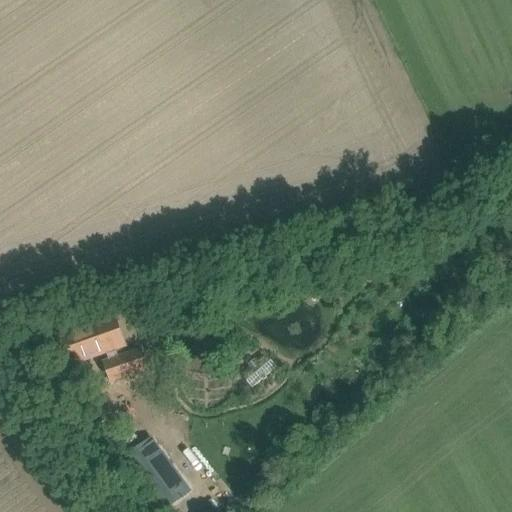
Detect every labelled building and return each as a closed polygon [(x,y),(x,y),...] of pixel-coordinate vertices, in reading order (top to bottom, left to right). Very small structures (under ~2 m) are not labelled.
[(112,329),(110,329),(108,320),(87,326),(90,336),(86,338),(84,331),(48,344),(57,369),(118,348),(112,329)] [(251,368),(242,376),(252,388),(263,379),(264,380),(267,377),(266,376),(276,367),(266,355),(257,363),(254,360),(248,365),(251,368)] [(373,359),(349,379),(359,392),(383,371),(373,359)] [(152,435),(123,456),(163,510),(191,488),(152,435)] [(250,452),(214,488),(234,509),(270,473),(250,452)]
